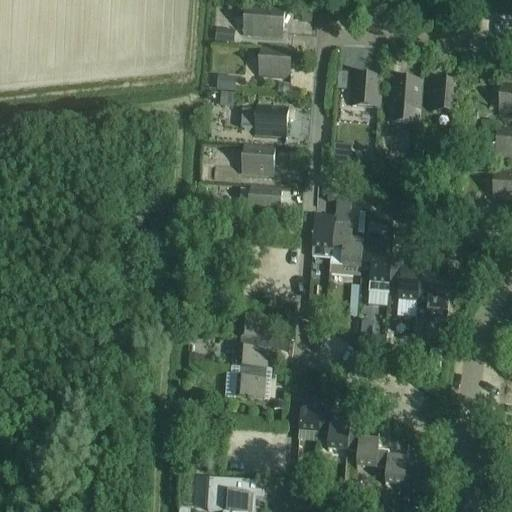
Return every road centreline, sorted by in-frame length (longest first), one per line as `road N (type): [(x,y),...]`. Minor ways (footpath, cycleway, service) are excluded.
road 1 (track): [(0,124),(172,114),(150,511)]
road 2 (residential): [(298,348),(326,99),(325,38),(511,49)]
road 3 (residential): [(298,348),(463,447)]
road 4 (residential): [(511,295),(470,355),(463,447)]
road 5 (residential): [(291,511),(298,348)]
